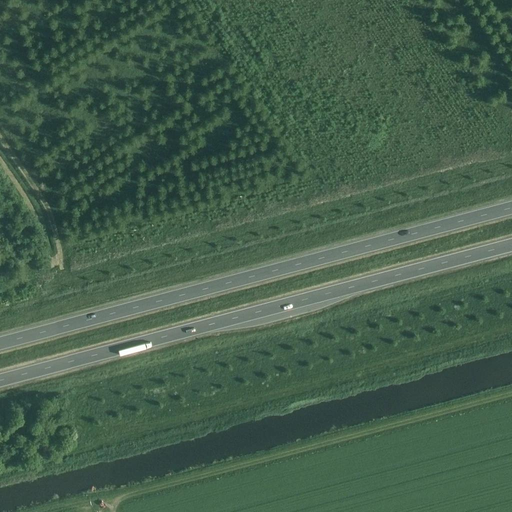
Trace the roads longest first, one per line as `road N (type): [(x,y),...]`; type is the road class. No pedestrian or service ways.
road 1 (trunk): [(511,208),(0,344)]
road 2 (trunk): [(0,382),(511,246)]
